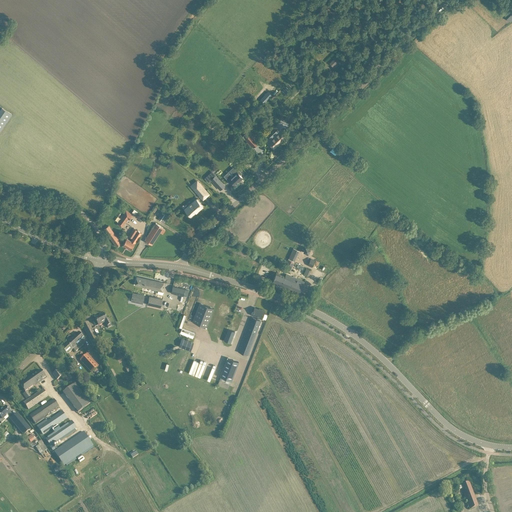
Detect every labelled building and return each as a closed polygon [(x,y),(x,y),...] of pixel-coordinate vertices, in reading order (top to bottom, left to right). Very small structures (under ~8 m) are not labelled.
[(334,59),(330,63),(333,66),(339,60),(336,57),(335,58),(334,57),(333,58),(334,59)] [(268,91),(260,99),(264,103),(272,95),(268,91)] [(0,131),(12,114),(2,108),(0,110),(0,131)] [(270,138),(266,142),(270,146),(271,145),(273,148),(285,137),(280,132),(271,140),(270,138)] [(253,147),(258,143),(250,134),(245,139),(248,142),(246,143),(249,146),(251,144),(253,147)] [(336,157),(341,151),(337,147),(331,153),(336,157)] [(232,177),(230,179),(232,182),(234,185),(242,177),(240,175),(241,173),(235,166),(230,170),(233,174),(231,176),(232,177)] [(210,173),(205,178),(209,182),(211,180),(217,186),(221,182),(216,176),(214,174),(213,176),(210,173)] [(203,200),(210,194),(197,179),(190,185),(200,196),(203,200)] [(192,203),(185,209),(186,211),(188,213),(191,216),(202,206),(199,203),(196,199),(192,203)] [(120,220),(117,224),(120,225),(122,222),(124,224),(128,219),(129,220),(132,216),(131,215),(131,214),(127,210),(126,211),(121,218),(120,220)] [(163,211),(158,218),(164,222),(169,215),(163,211)] [(163,234),(166,230),(163,228),(163,227),(156,223),(145,240),(152,245),(160,232),(163,234)] [(108,226),(104,228),(117,246),(121,243),(108,226)] [(130,250),(141,233),(134,228),(129,235),(132,238),(131,241),(127,238),(122,245),(130,250)] [(372,251),(377,246),(373,242),(368,246),(372,251)] [(288,258),(294,261),(299,250),(293,248),(288,258)] [(357,264),(362,260),(358,256),(353,260),(357,264)] [(294,262),(288,259),(284,266),(291,270),(294,262)] [(285,276),(276,272),(272,282),(300,293),(305,281),(286,274),(285,276)] [(161,291),(163,282),(137,276),(135,285),(161,291)] [(183,296),(185,289),(173,286),(171,293),(183,296)] [(133,293),(131,299),(140,301),(139,303),(142,304),(143,301),(144,295),(133,293)] [(161,307),(163,299),(149,296),(147,304),(161,307)] [(214,308),(200,303),(192,321),(206,327),(214,308)] [(252,317),(238,351),(248,355),(261,320),(261,318),(262,318),(264,313),(265,311),(261,309),(261,310),(255,308),(253,312),(252,314),(258,316),(257,319),(252,317)] [(108,319),(107,320),(104,314),(95,318),(99,325),(105,322),(107,327),(107,326),(108,328),(111,326),(111,324),(108,319)] [(93,346),(99,343),(88,322),(82,325),(88,336),(93,346)] [(178,331),(191,336),(192,333),(194,334),(195,332),(182,327),(181,329),(179,328),(178,331)] [(75,352),(85,343),(82,341),(84,339),(82,336),(78,332),(61,349),(67,355),(73,349),(75,352)] [(179,346),(190,350),(193,344),(181,339),(179,346)] [(119,361),(125,357),(120,347),(113,351),(119,361)] [(201,348),(197,347),(188,373),(194,375),(199,360),(197,359),(201,348)] [(86,354),(80,360),(91,373),(98,367),(86,354)] [(227,357),(220,376),(231,380),(238,362),(227,357)] [(197,377),(212,381),(217,366),(203,361),(197,377)] [(40,383),(43,380),(42,379),(46,377),(41,370),(20,385),(25,391),(39,382),(40,383)] [(57,380),(63,376),(58,370),(52,374),(57,380)] [(113,379),(117,377),(113,370),(109,372),(113,379)] [(67,382),(72,379),(69,374),(64,377),(67,382)] [(78,412),(90,403),(76,383),(63,393),(78,412)] [(28,409),(48,396),(43,389),(23,402),(28,409)] [(36,424),(45,418),(44,416),(59,406),(54,399),(30,416),(36,424)] [(14,416),(6,407),(0,411),(0,421),(1,423),(5,420),(4,418),(7,415),(11,419),(24,435),(30,429),(17,414),(14,416)] [(43,435),(67,418),(62,411),(47,421),(46,420),(37,426),(43,435)] [(72,421),(46,439),(51,447),(50,447),(53,451),(55,449),(53,446),(76,430),(75,429),(77,428),(72,421)] [(0,444),(10,436),(7,432),(0,437),(0,444)] [(83,432),(54,452),(64,466),(66,464),(67,466),(77,459),(80,462),(84,459),(83,457),(82,457),(82,456),(94,448),(93,446),(83,432)] [(27,438),(24,441),(27,445),(30,442),(31,443),(35,439),(32,434),(27,438)] [(44,454),(43,452),(47,450),(42,441),(38,443),(39,445),(36,447),(40,454),(42,456),(44,454)] [(478,506),(469,482),(461,485),(461,486),(459,487),(460,489),(462,488),(470,509),(478,506)]
